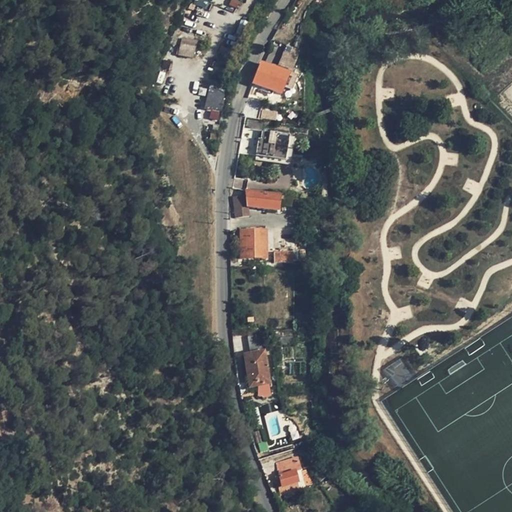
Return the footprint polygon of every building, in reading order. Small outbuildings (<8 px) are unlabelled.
[(180,37),(178,55),(194,57),(197,40),(180,37)] [(299,53),(285,47),(283,54),(296,59),(299,53)] [(296,59),(283,54),(277,70),(290,75),(296,59)] [(295,77),(290,75),(277,70),(261,64),(253,84),(281,95),(283,87),(291,90),(295,77)] [(201,108),(216,116),(228,95),(213,86),(201,108)] [(255,93),(248,91),(244,103),(251,105),(255,93)] [(271,104),(273,98),(265,95),(262,101),(271,104)] [(261,118),(275,119),(275,112),(262,111),(261,118)] [(245,128),(240,154),(255,157),(258,140),(260,141),(261,133),(262,133),(263,123),(247,119),(245,128)] [(218,142),(220,133),(210,132),(208,140),(218,142)] [(258,140),(255,157),(283,161),(284,153),(286,153),(289,137),(262,133),(261,133),(260,141),(258,140)] [(290,209),(292,200),(246,194),(246,197),(247,209),(248,209),(278,213),(278,208),(290,209)] [(248,218),(248,209),(247,209),(246,197),(233,198),(235,220),(248,218)] [(300,201),(292,200),(290,209),(290,214),(298,215),(300,201)] [(273,233),(273,252),(277,252),(277,253),(285,253),(285,252),(293,252),(293,250),(295,250),(295,229),(283,229),(283,232),(273,233)] [(266,259),(266,231),(241,231),(241,259),(266,259)] [(274,262),(293,262),(293,252),(285,252),(285,253),(277,253),(277,252),(273,252),(274,262)] [(249,338),(252,355),(263,354),(261,336),(249,338)] [(269,386),(263,354),(252,355),(244,357),(249,389),(269,386)] [(384,367),(395,386),(412,377),(402,358),(384,367)] [(290,434),(291,438),(281,441),(284,449),(303,443),(300,432),(290,434)] [(295,476),(301,474),(301,472),(297,460),(276,465),(278,477),(282,488),(297,485),(295,476)] [(328,477),(320,465),(312,471),(320,483),(328,477)] [(307,470),(301,472),(301,474),(305,486),(313,484),(307,470)] [(297,485),(299,491),(306,489),(305,486),(301,474),(295,476),(297,485)] [(282,488),(278,489),(280,497),(299,492),(299,491),(297,485),(282,488)]
